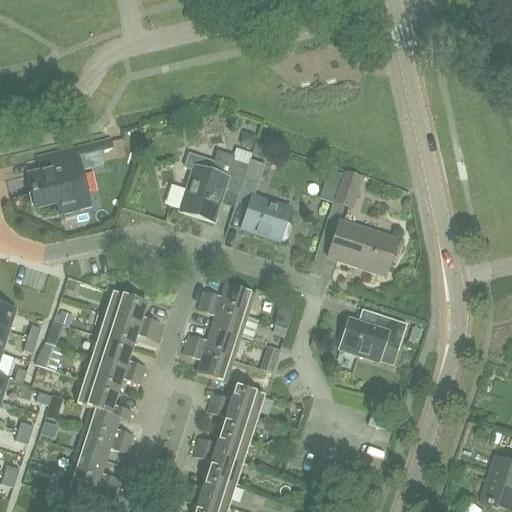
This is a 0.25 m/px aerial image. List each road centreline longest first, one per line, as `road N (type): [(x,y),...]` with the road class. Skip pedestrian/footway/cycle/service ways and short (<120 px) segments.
road 1 (residential): [(401,431),(322,404),(299,353),(315,296),(283,264),(191,242)]
road 2 (unclassified): [(393,0),(453,279)]
road 3 (residential): [(155,511),(142,503),(154,396),(193,273),(191,242)]
road 4 (unclassified): [(453,279),(461,318),(452,361),(403,511)]
road 5 (residential): [(191,242),(139,233),(50,254),(15,248),(0,233)]
road 6 (residential): [(132,44),(324,0)]
road 7 (residential): [(0,121),(64,106),(108,55),(132,44)]
